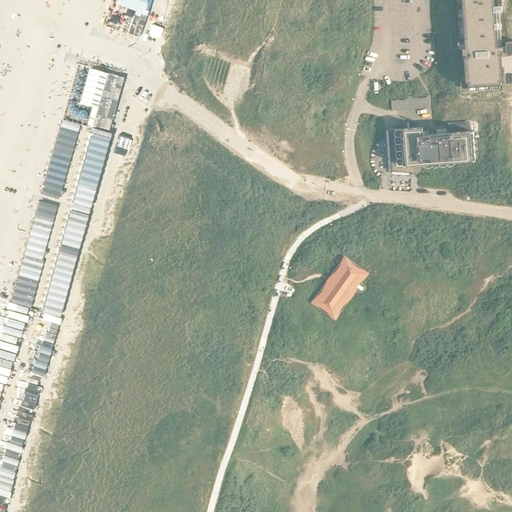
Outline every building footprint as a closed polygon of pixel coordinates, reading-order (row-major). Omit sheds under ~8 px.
[(152,43),(166,0),(126,0),(116,31),(152,43)] [(501,42),(498,43),(496,19),(496,10),(501,7),(500,4),(501,4),(501,0),(463,0),(463,2),(461,2),(462,3),(463,3),(465,18),(463,18),(463,20),(465,20),(466,35),(464,35),(464,36),(466,36),(467,47),(462,48),(462,49),(462,54),(465,54),(466,75),(467,86),(469,86),(469,84),(477,84),(477,86),(478,86),(478,84),(489,83),(489,85),(491,85),(491,83),(499,82),(499,84),(500,84),(500,80),(499,56),(501,56),(506,56),(506,53),(511,52),(511,40),(505,41),(505,42),(501,42)] [(121,125),(134,85),(88,70),(75,110),(121,125)] [(413,108),(421,107),(420,94),(412,95),(413,108)] [(427,94),(420,94),(421,107),(428,107),(427,94)] [(405,95),(397,96),(398,109),(406,108),(405,95)] [(405,95),(406,108),(413,108),(412,95),(405,95)] [(398,109),(397,96),(390,96),(391,109),(398,109)] [(422,127),(388,129),(391,171),(410,172),(411,164),(424,163),(424,166),(425,166),(425,163),(431,163),(431,165),(432,165),(432,163),(438,162),(439,165),(439,164),(439,162),(446,162),(446,164),(446,162),(453,161),(453,163),(453,161),(474,160),(472,130),(469,130),(468,122),(450,123),(450,132),(422,134),(422,127)] [(76,131),(58,125),(39,193),(57,198),(76,131)] [(88,134),(40,310),(57,315),(107,139),(88,134)] [(56,205),(38,200),(9,301),(29,306),(56,205)] [(346,261),(316,302),(333,315),(363,273),(346,261)] [(26,316),(28,309),(10,303),(8,310),(26,316)] [(33,367),(44,371),(50,352),(55,338),(44,334),(33,367)] [(0,363),(0,405),(6,381),(7,381),(11,366),(0,363)] [(26,383),(19,406),(33,410),(40,387),(26,383)] [(0,479),(14,483),(27,418),(12,414),(8,433),(9,433),(4,455),(2,454),(0,465),(0,464),(0,479)]
